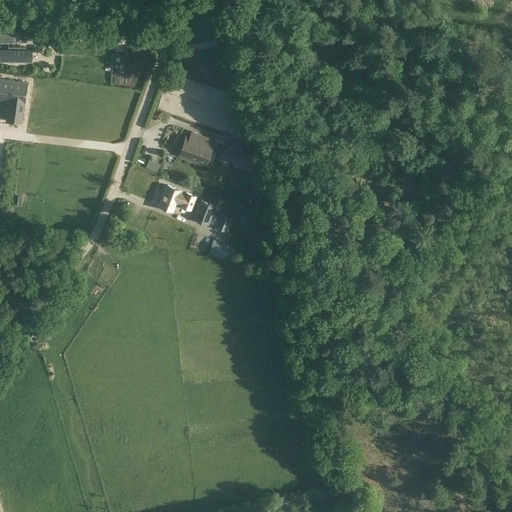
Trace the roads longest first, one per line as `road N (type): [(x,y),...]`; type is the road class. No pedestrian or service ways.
road 1 (track): [(0,280),(49,274),(99,229),(183,0)]
road 2 (track): [(128,149),(4,133)]
